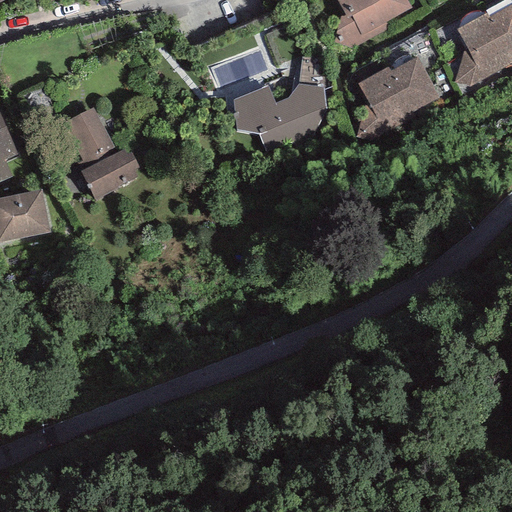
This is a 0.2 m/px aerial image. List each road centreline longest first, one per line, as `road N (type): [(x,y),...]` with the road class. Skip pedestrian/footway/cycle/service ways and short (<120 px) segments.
road 1 (tertiary): [(0,458),(402,294),(511,206)]
road 2 (residential): [(0,44),(167,0)]
